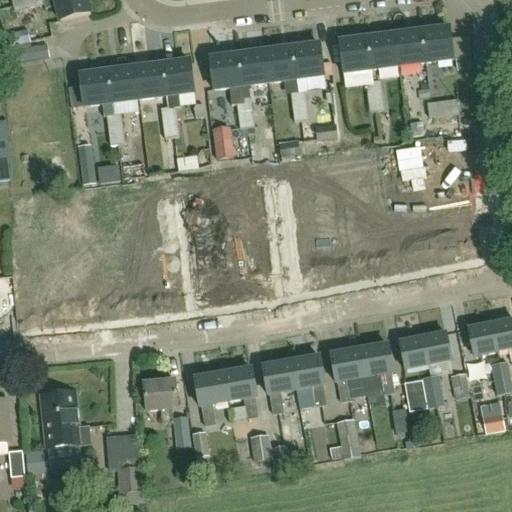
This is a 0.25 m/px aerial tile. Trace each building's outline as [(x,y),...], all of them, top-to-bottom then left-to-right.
[(91,17),(86,0),(42,0),(13,7),(16,15),(45,7),(46,12),(57,9),(61,24),(91,17)] [(450,31),(422,34),(426,66),(454,62),(450,31)] [(50,60),(48,47),(30,50),(29,45),(31,45),(28,32),(5,38),(8,51),(11,50),(12,53),(9,54),(10,66),(50,60)] [(422,34),(395,38),(399,69),(426,66),(422,34)] [(395,38),(368,41),(372,73),(399,69),(395,38)] [(368,41),(340,45),(344,76),(344,78),(366,76),(367,88),(369,100),(383,98),(381,84),(374,85),(372,73),(368,41)] [(298,94),(291,95),(293,110),(308,108),(306,95),(308,95),(306,81),(325,78),(320,47),(293,51),(297,82),(298,94)] [(293,51),(265,55),(270,86),(297,82),(293,51)] [(265,55),(238,58),(242,89),(243,89),(270,86),(265,55)] [(211,62),(210,62),(214,92),(215,93),(231,91),(232,103),(233,108),(237,108),(239,117),(253,116),(251,100),(244,101),(243,89),(242,89),(238,58),(211,62)] [(191,64),(163,68),(167,99),(169,111),(168,111),(172,141),(180,140),(176,110),(180,109),(179,97),(195,95),(191,64)] [(163,68),(136,71),(140,102),(167,99),(163,68)] [(136,71),(109,75),(113,106),(140,102),(136,71)] [(113,106),(109,75),(81,78),(85,110),(102,107),(104,120),(107,119),(111,149),(118,148),(114,118),(113,106)] [(383,98),(369,100),(370,116),(377,115),(385,114),(383,98)] [(427,106),(429,121),(460,117),(458,103),(427,106)] [(308,108),(293,110),(295,125),(302,124),(310,123),(308,108)] [(172,141),(168,111),(161,112),(166,142),(172,141)] [(253,116),(239,117),(240,132),(248,131),(255,131),(253,116)] [(121,117),(114,118),(118,148),(125,147),(121,117)] [(0,184),(11,184),(7,122),(0,123),(0,184)] [(412,139),(423,138),(422,126),(411,127),(412,139)] [(338,142),(336,128),(317,130),(318,144),(338,142)] [(213,132),(217,163),(234,161),(231,130),(213,132)] [(301,157),(299,143),(279,146),(280,147),(276,147),(279,165),(302,162),(301,157)] [(79,149),(84,188),(97,186),(92,148),(79,149)] [(462,178),(460,155),(423,159),(425,182),(462,178)] [(188,176),(208,174),(207,160),(187,161),(188,176)] [(347,186),(347,165),(329,165),(329,186),(347,186)] [(124,168),(106,170),(107,184),(126,182),(124,168)] [(279,177),(282,204),(338,197),(337,188),(320,190),(319,172),(279,177)] [(427,203),(465,199),(462,178),(425,182),(427,203)] [(216,192),(249,189),(248,181),(215,185),(216,192)] [(115,195),(90,199),(91,207),(116,203),(115,195)] [(129,220),(112,221),(113,230),(170,224),(167,197),(127,202),(129,220)] [(323,208),(339,206),(338,197),(282,204),(284,230),(324,225),(325,225),(323,208)] [(430,225),(467,221),(465,199),(427,203),(430,225)] [(407,244),(406,216),(368,217),(369,246),(407,244)] [(467,221),(430,225),(432,247),(469,243),(467,221)] [(170,224),(113,230),(114,239),(131,238),(133,255),(173,250),(170,224)] [(269,225),(237,227),(239,254),(229,255),(230,272),(279,269),(277,250),(271,251),(269,225)] [(287,256),(344,250),(343,241),(326,243),(324,225),(284,230),(287,256)] [(366,247),(367,272),(389,271),(389,264),(413,263),(413,245),(366,247)] [(135,272),(118,274),(119,283),(136,281),(176,277),(173,250),(133,255),(135,272)] [(287,256),(290,283),(330,279),(328,261),(345,259),(344,250),(287,256)] [(281,270),(235,272),(236,294),(282,292),(281,270)] [(136,281),(119,283),(120,292),(136,290),(138,308),(179,304),(176,277),(136,281)] [(81,315),(77,278),(54,280),(59,317),(81,315)] [(36,320),(59,317),(54,280),(32,282),(36,320)] [(328,283),(328,301),(347,301),(348,283),(328,283)] [(511,324),(492,328),(498,355),(509,353),(511,365),(511,364),(511,324)] [(492,328),(469,333),(474,360),(498,355),(492,328)] [(447,337),(424,341),(429,368),(452,364),(447,337)] [(429,368),(424,341),(400,346),(406,373),(429,368)] [(386,348),(360,353),(368,400),(385,397),(395,396),(394,393),(391,376),(393,376),(388,348),(386,348)] [(368,400),(360,353),(334,358),(334,357),(332,358),(336,386),(339,385),(342,402),(341,402),(342,405),(352,403),(352,402),(368,400)] [(318,360),(292,365),(297,393),(299,409),(316,406),(317,409),(327,408),(326,405),(323,388),(325,388),(320,360),(318,360)] [(297,393),(292,365),(266,370),(266,369),(263,370),(268,398),(271,397),(274,414),(273,414),(274,417),(284,415),(281,396),(297,393)] [(511,384),(508,365),(500,367),(506,397),(511,396),(511,384)] [(500,367),(492,368),(498,399),(506,397),(500,367)] [(250,372),(224,377),(229,405),(245,402),(248,421),(258,420),(258,417),(257,417),(254,400),(257,400),(252,372),(250,372)] [(456,403),(470,400),(467,376),(451,379),(456,403)] [(229,405),(224,377),(197,382),(197,381),(195,382),(200,410),(202,409),(205,426),(205,429),(216,427),(212,408),(229,405)] [(431,380),(437,411),(446,409),(439,378),(431,380)] [(429,412),(437,411),(431,380),(423,382),(429,412)] [(176,383),(144,387),(147,414),(162,413),(163,427),(174,425),(172,412),(179,411),(176,383)] [(46,450),(82,447),(82,448),(92,448),(90,429),(80,430),(77,395),(41,398),(46,450)] [(374,402),(358,403),(359,417),(375,416),(374,402)] [(0,445),(11,445),(7,403),(0,403),(0,445)] [(407,412),(393,414),(396,436),(410,434),(407,412)] [(191,450),(188,419),(174,421),(178,452),(191,450)] [(484,422),(487,436),(504,433),(502,419),(484,422)] [(354,423),(337,426),(344,462),(360,459),(354,423)] [(319,463),(332,460),(325,425),(312,427),(319,463)] [(206,435),(193,437),(197,461),(210,459),(206,435)] [(273,462),(270,438),(251,441),(254,465),(273,462)] [(292,471),(287,448),(272,450),(275,473),(292,471)] [(23,455),(25,473),(27,473),(28,485),(44,483),(43,471),(41,453),(25,455),(23,455)] [(25,479),(25,473),(23,455),(23,454),(9,455),(11,480),(25,479)] [(139,471),(118,473),(121,508),(144,506),(143,496),(141,471),(139,471)]
